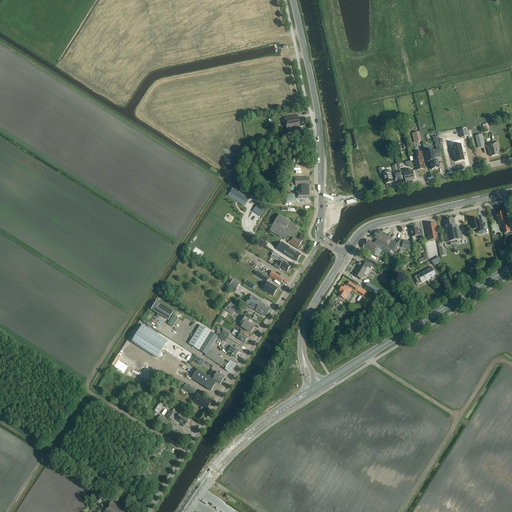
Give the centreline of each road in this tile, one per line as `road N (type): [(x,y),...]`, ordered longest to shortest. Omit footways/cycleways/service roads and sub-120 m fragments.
road 1 (track): [(183,456),(87,390),(221,175),(139,110),(157,83),(305,54)]
road 2 (unclassified): [(148,511),(320,238)]
road 3 (primary): [(319,385),(511,267)]
road 4 (primary): [(321,202),(318,116),(292,0)]
road 5 (unclassified): [(511,160),(321,202)]
road 6 (track): [(399,511),(492,364),(511,365)]
road 7 (primary): [(345,254),(374,224),(511,191)]
road 8 (primary): [(182,511),(240,440),(309,392)]
road 9 (track): [(8,511),(87,390)]
